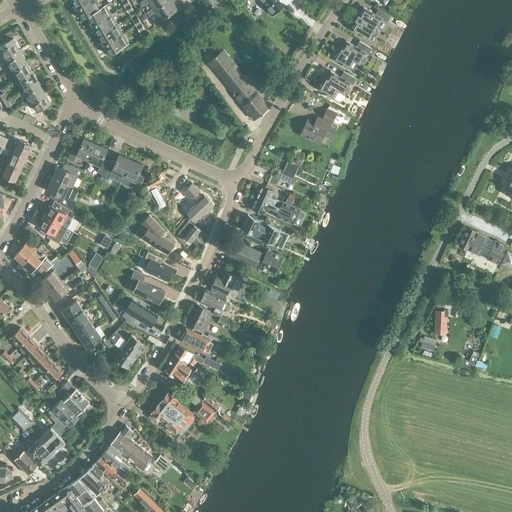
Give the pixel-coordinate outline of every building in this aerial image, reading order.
[(72,0),(75,5),(71,7),(73,11),(91,0),(72,0)] [(102,7),(97,0),(91,0),(73,11),(76,15),(80,13),(83,18),(87,16),(87,15),(102,7)] [(171,0),(147,0),(148,0),(149,2),(152,8),(147,11),(150,15),(155,12),(154,10),(171,0)] [(171,0),(154,10),(155,12),(159,18),(153,22),(156,25),(161,22),(160,21),(178,10),(171,0)] [(198,0),(204,10),(221,0),(222,1),(224,0),(198,0)] [(262,0),(264,1),(262,3),(272,14),(283,5),(278,0),(262,0)] [(112,14),(106,4),(102,7),(87,15),(87,16),(90,22),(87,24),(89,27),(112,14)] [(129,4),(125,7),(128,13),(133,10),(129,4)] [(359,15),(355,20),(356,20),(351,28),(369,39),(372,35),(374,35),(377,35),(378,33),(379,31),(378,28),(377,27),(382,18),(388,22),(392,15),(379,8),(376,14),(364,7),(359,15)] [(117,24),(112,14),(89,27),(92,32),(95,30),(98,35),(117,24)] [(137,17),(132,20),(136,26),(141,23),(137,17)] [(141,23),(136,26),(139,32),(144,29),(141,23)] [(123,33),(117,24),(98,35),(102,41),(98,43),(100,46),(123,33)] [(4,33),(7,39),(16,35),(13,29),(4,33)] [(129,43),(123,33),(100,46),(103,51),(106,48),(110,54),(129,43)] [(0,45),(0,49),(5,57),(19,48),(12,38),(0,45)] [(372,48),(360,40),(356,46),(347,40),(343,46),(341,45),(338,50),(335,50),(334,53),(334,56),(333,58),(350,68),(354,60),(359,63),(361,61),(363,61),(365,61),(366,60),(366,58),(366,56),(365,55),(366,53),(369,54),(372,48)] [(25,59),(19,48),(5,57),(11,68),(25,59)] [(208,62),(255,120),(270,107),(223,50),(208,62)] [(32,70),(25,59),(11,68),(18,79),(32,70)] [(38,81),(32,70),(18,79),(24,89),(38,81)] [(341,77),(331,71),(328,76),(326,75),(318,88),(326,93),(327,96),(330,98),(333,97),(334,98),(338,91),(344,94),(345,91),(347,92),(349,91),(350,90),(351,88),(350,87),(349,85),(350,83),(353,85),(357,78),(344,71),(341,77)] [(44,92),(38,81),(24,89),(30,100),(44,92)] [(51,103),(44,92),(30,100),(36,111),(51,103)] [(315,123),(308,119),(301,134),(319,142),(323,134),(331,137),(337,125),(332,123),(336,113),(327,108),(323,118),(318,116),(315,123)] [(25,113),(22,119),(33,124),(36,119),(25,113)] [(0,144),(4,147),(8,138),(0,134),(0,144)] [(16,145),(14,151),(26,156),(31,144),(19,139),(19,140),(16,138),(14,144),(16,145)] [(96,144),(84,138),(78,150),(72,148),(67,158),(74,161),(76,154),(89,160),(96,144)] [(4,147),(0,144),(0,152),(1,153),(2,152),(7,154),(7,155),(11,157),(8,163),(21,169),(26,156),(14,151),(4,147)] [(107,149),(96,144),(89,160),(100,165),(97,171),(102,174),(107,163),(102,161),(107,149)] [(130,159),(119,154),(113,166),(107,163),(101,176),(107,179),(109,177),(120,182),(130,159)] [(143,165),(130,159),(120,182),(138,190),(144,176),(138,174),(143,165)] [(298,167),(288,162),(283,172),(293,177),(298,167)] [(21,169),(8,163),(3,176),(15,182),(21,169)] [(58,166),(52,178),(73,187),(78,176),(81,177),(83,171),(69,164),(66,170),(58,166)] [(287,176),(278,172),(276,176),(286,180),(287,176)] [(158,176),(146,182),(149,187),(161,181),(158,176)] [(73,187),(52,178),(47,190),(56,194),(53,199),(64,206),(67,208),(71,200),(68,199),(74,188),(73,187)] [(191,180),(181,188),(190,200),(182,207),(193,221),(213,204),(191,180)] [(261,185),(256,196),(280,207),(282,201),(271,196),(274,190),(261,185)] [(280,207),(256,196),(251,208),(263,213),(265,209),(280,215),(279,218),(290,223),(297,207),(290,204),(286,202),(282,201),(280,207)] [(50,205),(44,215),(67,228),(76,213),(67,208),(64,206),(61,211),(50,205)] [(67,228),(44,215),(38,225),(50,231),(47,236),(59,243),(67,228)] [(90,215),(88,220),(94,224),(97,218),(90,215)] [(148,215),(140,236),(157,242),(163,229),(148,215)] [(248,216),(241,230),(281,249),(289,234),(248,216)] [(201,230),(188,220),(183,226),(184,226),(179,233),(183,235),(182,236),(190,242),(201,230)] [(24,228),(28,233),(33,229),(29,224),(24,228)] [(111,232),(116,235),(120,227),(114,225),(111,232)] [(480,254),(480,253),(488,236),(467,226),(459,244),(480,254)] [(112,239),(105,235),(100,244),(107,248),(112,239)] [(496,261),(504,244),(488,236),(480,253),(496,261)] [(276,268),(281,256),(267,250),(264,255),(261,254),(262,252),(236,239),(229,254),(255,266),(256,264),(260,266),(259,268),(273,274),(276,268)] [(37,249),(28,241),(14,256),(23,264),(35,251),(37,249)] [(196,246),(191,252),(197,256),(201,251),(196,246)] [(61,258),(53,264),(57,269),(68,261),(67,259),(77,252),(74,248),(61,258)] [(511,251),(507,249),(500,263),(511,268),(511,251)] [(40,256),(35,251),(23,264),(32,272),(37,266),(37,269),(42,273),(53,264),(50,261),(42,254),(40,256)] [(150,259),(145,269),(168,280),(173,269),(160,263),(163,257),(148,251),(145,257),(150,259)] [(103,257),(96,252),(89,264),(96,269),(103,257)] [(50,261),(53,264),(61,258),(58,255),(50,261)] [(79,268),(81,272),(87,269),(84,264),(79,268)] [(40,280),(48,290),(61,280),(54,270),(40,280)] [(137,270),(133,276),(139,280),(134,288),(154,301),(161,291),(145,281),(147,276),(137,270)] [(235,276),(224,270),(221,276),(216,274),(215,276),(214,276),(212,277),(211,278),(212,280),(213,282),(210,287),(226,294),(226,296),(234,300),(237,293),(243,280),(235,277),(235,276)] [(80,277),(71,285),(75,290),(85,283),(80,277)] [(48,290),(55,300),(69,290),(61,280),(48,290)] [(228,300),(225,298),(206,289),(200,301),(220,310),(222,311),(226,311),(228,311),(230,310),(231,308),(231,306),(231,303),(230,302),(229,301),(228,300)] [(0,316),(9,306),(0,297),(0,316)] [(133,299),(124,313),(128,316),(125,320),(135,328),(140,321),(151,328),(158,317),(133,299)] [(95,327),(77,300),(62,310),(69,320),(80,337),(87,347),(102,337),(95,327)] [(102,305),(107,312),(111,309),(106,303),(102,305)] [(210,310),(196,303),(186,324),(203,332),(210,316),(208,315),(210,310)] [(466,312),(472,312),(472,303),(463,303),(464,310),(466,310),(466,312)] [(503,319),(507,312),(500,308),(496,316),(503,319)] [(446,333),(447,316),(448,316),(448,310),(444,309),(444,310),(437,310),(436,332),(446,333)] [(232,320),(221,314),(217,322),(228,328),(232,320)] [(186,327),(179,339),(205,352),(205,351),(208,352),(213,343),(210,341),(212,337),(202,332),(201,334),(186,327)] [(10,338),(17,346),(28,336),(21,328),(10,338)] [(220,335),(210,330),(208,335),(219,340),(220,335)] [(127,340),(115,331),(109,337),(114,342),(113,343),(121,349),(135,359),(141,350),(140,349),(144,343),(131,334),(127,340)] [(17,346),(25,355),(36,344),(28,336),(17,346)] [(433,350),(436,340),(424,336),(421,346),(433,350)] [(109,337),(105,342),(110,346),(113,343),(114,342),(109,337)] [(25,355),(34,364),(45,353),(36,344),(25,355)] [(188,350),(179,345),(174,353),(188,362),(190,364),(191,362),(189,360),(191,356),(202,362),(204,358),(188,350)] [(135,359),(121,349),(116,356),(114,354),(112,356),(115,358),(128,368),(135,359)] [(34,364),(43,373),(54,362),(45,353),(34,364)] [(188,362),(174,353),(164,368),(181,383),(189,372),(191,370),(194,372),(201,378),(205,373),(198,367),(193,366),(193,367),(189,366),(188,368),(185,366),(188,362)] [(461,358),(459,364),(470,367),(471,366),(473,366),(477,357),(471,355),(470,361),(461,358)] [(488,364),(486,363),(488,357),(483,356),(481,362),(477,360),(476,365),(486,369),(488,364)] [(220,363),(209,358),(206,363),(217,369),(220,363)] [(43,373),(52,382),(63,371),(54,362),(43,373)] [(76,389),(68,381),(61,387),(65,391),(66,390),(71,394),(76,389)] [(63,401),(77,415),(90,402),(76,389),(71,394),(63,401)] [(240,396),(249,401),(252,396),(243,391),(240,396)] [(189,424),(195,416),(191,413),(191,412),(176,399),(169,392),(152,412),(153,413),(150,416),(157,422),(160,418),(176,431),(185,421),(189,424)] [(205,395),(202,399),(216,411),(220,407),(205,395)] [(25,398),(21,403),(25,407),(30,403),(25,398)] [(63,401),(61,399),(49,412),(52,415),(47,420),(55,428),(61,434),(66,429),(70,426),(79,417),(77,415),(63,401)] [(207,423),(216,411),(202,400),(193,411),(207,423)] [(13,411),(28,427),(33,422),(18,407),(13,411)] [(13,411),(8,416),(24,432),(29,427),(28,427),(13,411)] [(233,420),(224,413),(222,416),(231,423),(233,420)] [(117,456),(119,457),(123,453),(126,455),(136,442),(129,436),(134,430),(126,424),(110,443),(120,451),(117,456)] [(51,427),(39,438),(53,453),(65,442),(51,427)] [(53,453),(39,438),(33,444),(30,441),(28,441),(23,445),(27,449),(41,464),(53,453)] [(152,455),(136,442),(126,455),(143,469),(152,455)] [(120,451),(110,443),(102,454),(116,466),(119,463),(127,470),(129,467),(119,457),(117,456),(120,451)] [(29,473),(39,465),(24,449),(17,456),(13,452),(15,451),(9,445),(6,448),(29,473)] [(131,480),(102,455),(95,462),(112,478),(115,475),(126,485),(131,480)] [(171,464),(160,455),(154,462),(166,471),(171,464)] [(0,479),(6,480),(13,476),(12,468),(6,464),(0,464),(0,479)] [(93,464),(79,477),(94,497),(109,481),(102,474),(103,473),(93,464)] [(94,497),(79,477),(68,485),(82,502),(89,511),(101,511),(104,510),(99,502),(94,497)] [(197,484),(192,480),(188,486),(193,489),(197,484)] [(89,511),(82,502),(68,485),(60,491),(71,505),(70,506),(74,511),(86,511),(88,511),(89,511)] [(164,511),(140,488),(134,494),(150,508),(149,509),(152,511),(164,511)] [(71,505),(60,491),(50,497),(60,511),(61,511),(67,508),(69,511),(74,511),(70,506),(71,505)] [(60,511),(50,497),(40,504),(45,511),(60,511)] [(101,497),(97,500),(103,508),(107,505),(101,497)] [(359,504),(354,499),(350,503),(355,508),(359,504)]
